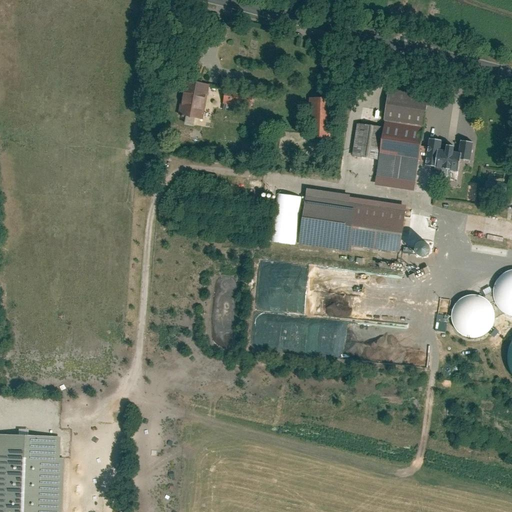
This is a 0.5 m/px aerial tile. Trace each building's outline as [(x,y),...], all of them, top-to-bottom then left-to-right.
[(211,82),(185,77),(177,114),(203,120),(211,82)] [(415,180),(418,158),(420,144),(426,93),(387,87),(381,126),(357,123),(352,155),(376,158),(374,175),(415,180)] [(253,98),(225,92),(222,103),(251,109),(253,98)] [(334,96),(305,96),(304,138),(333,138),(334,96)] [(426,145),(420,144),(418,158),(432,160),(431,165),(459,169),(460,160),(469,161),(472,140),(457,138),(455,147),(452,146),(452,142),(443,141),(442,146),(438,145),(440,137),(427,136),(426,145)] [(505,189),(508,189),(509,182),(487,181),(486,193),(504,194),(505,189)] [(348,191),(305,185),(297,245),(350,252),(351,246),(399,252),(406,204),(348,196),(348,191)] [(294,244),(301,196),(279,193),(272,241),(294,244)] [(511,268),(507,270),(500,274),(494,281),(492,288),(491,295),(494,303),(498,309),(504,314),(511,316),(511,268)] [(494,322),(495,315),(493,308),(490,301),(484,297),(478,294),(470,293),(463,295),(457,299),(453,304),(450,311),(449,319),(452,327),(457,333),(463,337),(471,339),(479,338),(486,334),(491,328),(494,322)] [(438,314),(436,330),(448,331),(449,315),(438,314)] [(59,432),(0,430),(0,511),(59,511),(62,456),(58,456),(59,432)]
